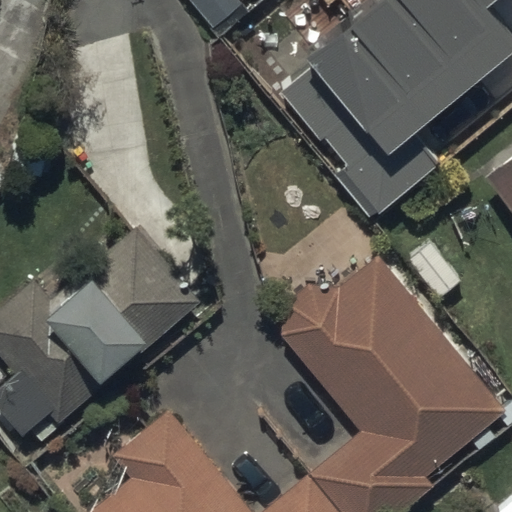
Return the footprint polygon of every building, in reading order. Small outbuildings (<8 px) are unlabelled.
[(371,212),(425,169),(415,156),(494,93),(497,96),(511,84),(511,7),(511,6),(457,48),(452,41),(372,103),(399,137),(345,180),(371,212)] [(511,136),(484,158),(511,193),(511,136)] [(0,258),(29,228),(4,203),(0,206),(0,258)] [(194,282),(130,209),(88,246),(83,240),(41,276),(29,262),(0,288),(0,338),(13,353),(0,364),(0,397),(18,418),(24,413),(40,432),(65,410),(57,401),(194,282)] [(310,457),(355,511),(376,511),(430,469),(422,458),(498,397),(372,239),(337,270),(334,269),(332,267),(330,266),(327,266),(325,265),(322,265),(319,264),(317,264),(314,264),(312,264),(309,265),(306,265),(304,266),(301,267),(299,268),(297,269),(294,270),(292,272),(290,273),(288,275),(286,277),(285,279),(283,281),(282,284),(280,286),(279,288),(278,291),(278,293),(277,296),(276,298),(276,301),(276,304),(276,306),(276,309),(277,311),(361,417),(310,457)] [(354,511),(310,457),(252,502),(167,395),(110,441),(128,463),(83,499),(93,511),(354,511)] [(511,511),(511,488),(497,501),(506,511),(511,511)]
